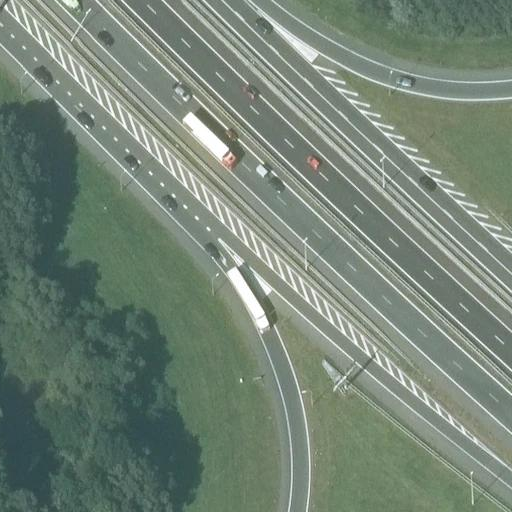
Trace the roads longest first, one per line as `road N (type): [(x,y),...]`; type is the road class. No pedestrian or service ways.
road 1 (motorway): [(76,0),(511,413)]
road 2 (motorway): [(511,344),(145,0)]
road 3 (motorway): [(511,273),(222,0)]
road 4 (motorway): [(218,240),(511,483)]
road 5 (motorway): [(0,25),(218,240)]
road 6 (motorway): [(511,89),(468,93),(392,79),(241,0)]
road 7 (motorway): [(218,240),(283,370),(299,511)]
